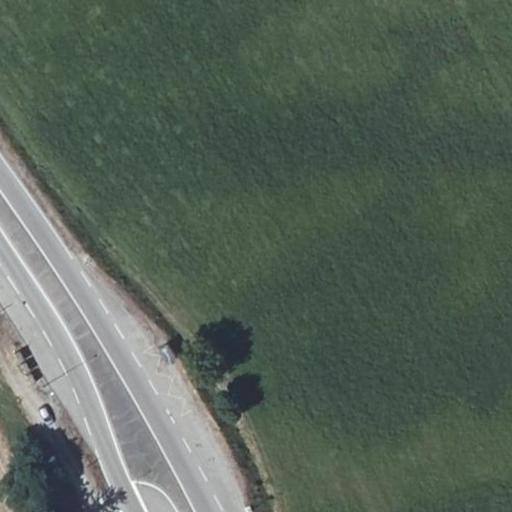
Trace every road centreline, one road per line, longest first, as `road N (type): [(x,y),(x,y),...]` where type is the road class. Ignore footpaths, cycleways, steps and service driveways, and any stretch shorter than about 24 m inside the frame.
road 1 (secondary): [(212,511),(0,171)]
road 2 (secondary): [(0,241),(86,389),(133,511)]
